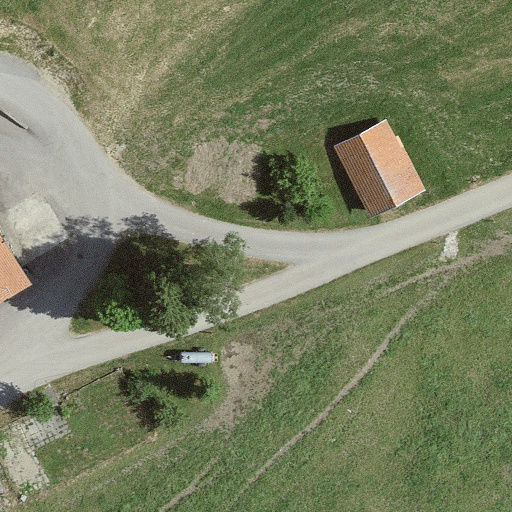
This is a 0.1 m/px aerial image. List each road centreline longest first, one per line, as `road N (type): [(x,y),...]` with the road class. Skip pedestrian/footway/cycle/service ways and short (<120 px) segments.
road 1 (track): [(24,370),(372,246),(511,182)]
road 2 (track): [(0,78),(25,87),(64,127),(107,205),(24,370)]
road 3 (track): [(107,205),(264,245),(372,246)]
